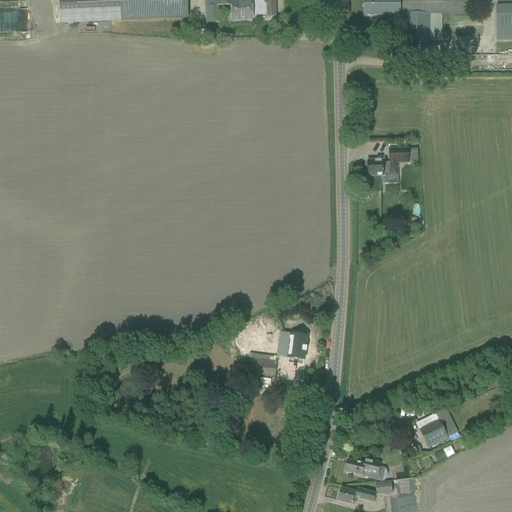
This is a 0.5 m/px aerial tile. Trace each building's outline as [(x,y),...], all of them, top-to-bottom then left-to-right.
[(187,0),(58,0),(59,24),(188,19),(187,0)] [(252,7),(251,0),(205,0),(206,5),(231,4),(231,8),(232,21),(243,21),(253,20),(252,16),(252,7)] [(275,6),(274,0),(251,0),(252,7),(252,16),(266,15),(266,17),(276,17),(275,6)] [(400,0),(401,6),(401,17),(403,17),(403,45),(430,45),(430,42),(430,36),(429,14),(442,14),(469,14),(470,14),(470,0),(400,0)] [(511,5),(496,6),(496,41),(511,41),(511,5)] [(401,6),(364,6),(364,16),(401,17),(401,6)] [(367,177),(377,177),(398,176),(398,164),(409,163),(408,149),(388,150),(389,166),(383,166),(383,162),(367,162),(367,177)] [(290,335),(287,364),(303,366),(304,352),(306,353),(307,347),(305,347),(306,337),(290,335)] [(251,359),(249,375),(274,378),(276,362),(251,359)] [(455,397),(452,390),(445,394),(448,401),(455,397)] [(449,439),(436,414),(415,424),(428,449),(449,439)] [(443,451),(434,455),(438,462),(446,458),(447,459),(454,455),(450,447),(443,451)] [(347,460),(345,472),(346,473),(346,474),(350,475),(350,474),(384,482),(385,481),(386,480),(387,479),(387,477),(388,475),(387,473),(387,472),(386,470),(385,469),(379,467),(380,463),(375,462),(365,460),(364,464),(347,460)] [(337,501),(347,503),(353,505),(354,498),(373,503),(375,495),(392,493),(391,483),(375,484),(376,494),(356,489),(355,493),(340,489),(337,501)]
